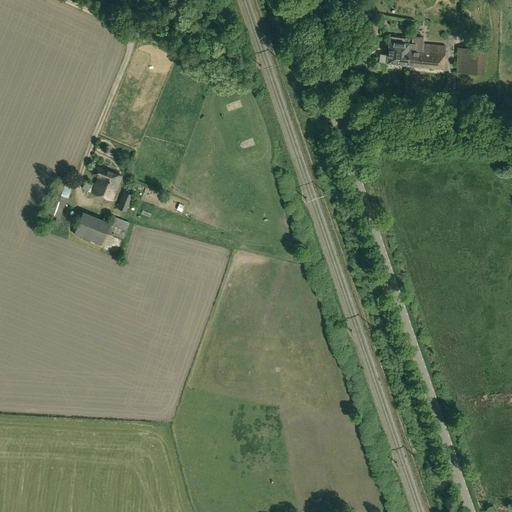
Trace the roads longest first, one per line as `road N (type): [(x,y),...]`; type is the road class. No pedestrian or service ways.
road 1 (tertiary): [(470,511),(371,215),(288,0)]
road 2 (unclassified): [(77,181),(137,30),(68,0)]
road 3 (track): [(511,131),(328,113)]
